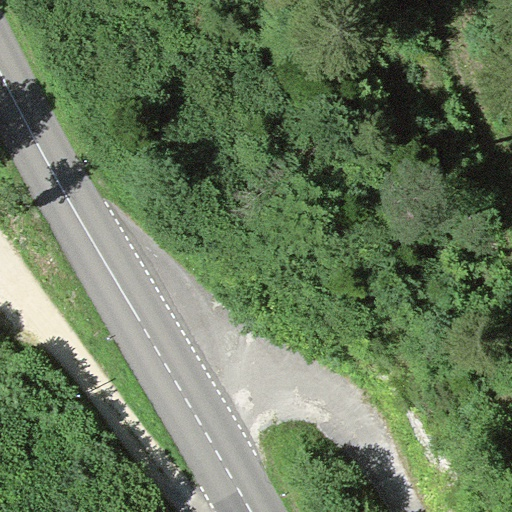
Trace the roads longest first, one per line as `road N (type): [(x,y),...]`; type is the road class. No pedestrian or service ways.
road 1 (tertiary): [(250,511),(0,47)]
road 2 (track): [(129,280),(278,373),(356,434),(393,511)]
road 3 (track): [(0,259),(152,468),(204,511)]
road 4 (track): [(435,0),(511,217)]
